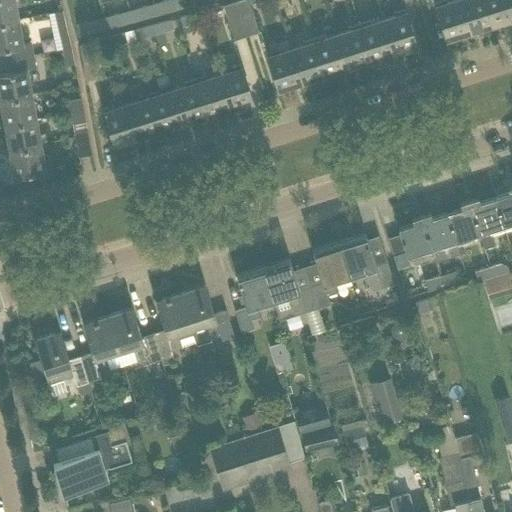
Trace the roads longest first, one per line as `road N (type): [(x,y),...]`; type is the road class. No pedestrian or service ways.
road 1 (residential): [(0,298),(511,133)]
road 2 (residential): [(0,213),(511,53)]
